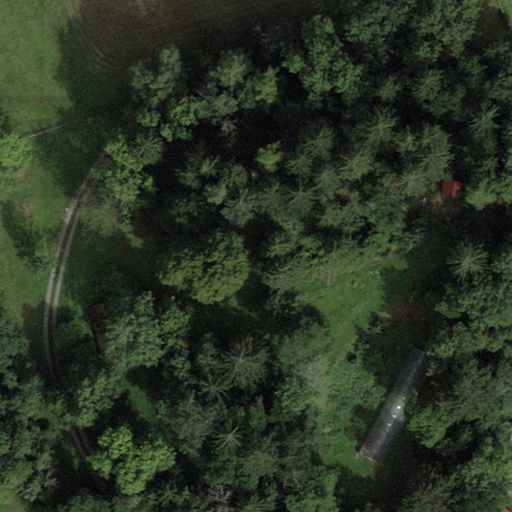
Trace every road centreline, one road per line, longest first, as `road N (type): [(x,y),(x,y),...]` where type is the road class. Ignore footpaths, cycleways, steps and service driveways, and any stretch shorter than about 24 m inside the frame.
road 1 (track): [(346,0),(256,39),(147,122),(79,209),(61,295),(63,391),(124,511)]
road 2 (track): [(511,71),(478,20),(388,0)]
